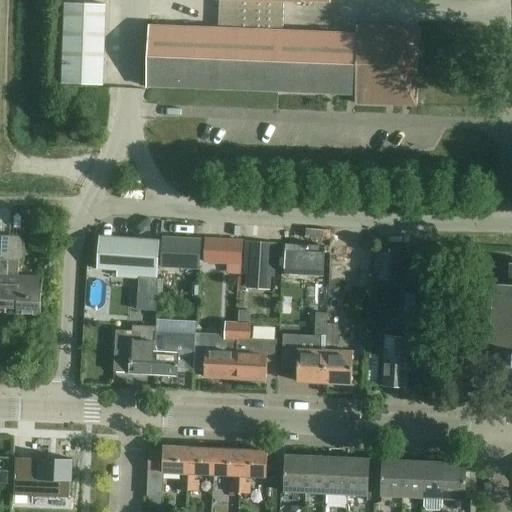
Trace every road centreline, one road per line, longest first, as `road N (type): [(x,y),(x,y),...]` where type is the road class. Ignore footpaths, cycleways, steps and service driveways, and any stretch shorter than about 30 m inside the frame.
road 1 (residential): [(511,226),(78,209),(62,407)]
road 2 (tertiary): [(128,411),(504,429)]
